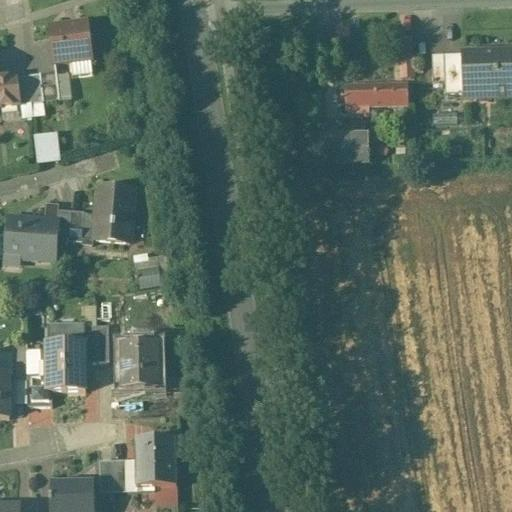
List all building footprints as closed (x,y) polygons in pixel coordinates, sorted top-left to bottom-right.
[(86,26),(50,30),(54,68),(91,64),(86,26)] [(511,55),(462,57),(462,58),(463,98),(463,103),(511,101),(511,55)] [(463,98),(462,58),(443,59),(445,99),(463,98)] [(55,76),(40,78),(43,106),(59,104),(55,76)] [(40,78),(27,80),(30,107),(43,106),(40,78)] [(27,80),(15,81),(18,109),(30,107),(27,80)] [(15,81),(0,82),(0,96),(2,111),(18,109),(15,81)] [(407,88),(344,89),(345,119),(369,118),(368,110),(408,110),(407,88)] [(369,167),(368,138),(320,140),(321,168),(369,167)] [(134,193),(97,190),(92,244),(129,247),(134,193)] [(58,208),(45,207),(44,224),(56,225),(57,214),(58,208)] [(57,214),(56,225),(58,225),(57,236),(69,237),(71,215),(57,214)] [(83,216),(71,215),(69,237),(68,245),(81,246),(83,216)] [(44,224),(8,221),(5,262),(38,264),(38,260),(55,262),(57,236),(58,225),(56,225),(44,224)] [(78,328),(47,329),(48,350),(71,349),(71,344),(78,343),(78,328)] [(96,330),(83,330),(83,344),(96,343),(96,330)] [(109,366),(108,330),(96,330),(96,343),(97,366),(109,366)] [(97,366),(96,343),(83,344),(84,349),(85,349),(85,367),(97,366)] [(26,355),(26,347),(11,348),(11,356),(12,356),(12,355),(26,355)] [(158,348),(120,349),(121,394),(159,394),(158,348)] [(48,350),(47,350),(47,378),(47,396),(51,395),(85,395),(85,367),(85,349),(71,349),(48,350)] [(27,379),(27,355),(26,355),(12,355),(12,356),(13,386),(27,386),(27,379)] [(47,396),(47,378),(27,379),(27,386),(28,411),(52,410),(51,395),(47,396)] [(0,380),(0,422),(9,422),(8,380),(0,380)] [(175,444),(135,444),(136,492),(155,492),(176,492),(175,444)] [(113,496),(113,464),(99,465),(100,496),(113,496)] [(126,464),(113,464),(113,496),(126,496),(126,464)] [(94,511),(94,486),(51,487),(51,502),(49,502),(49,509),(50,509),(49,511),(94,511)] [(176,509),(176,492),(155,492),(156,510),(176,509)]
